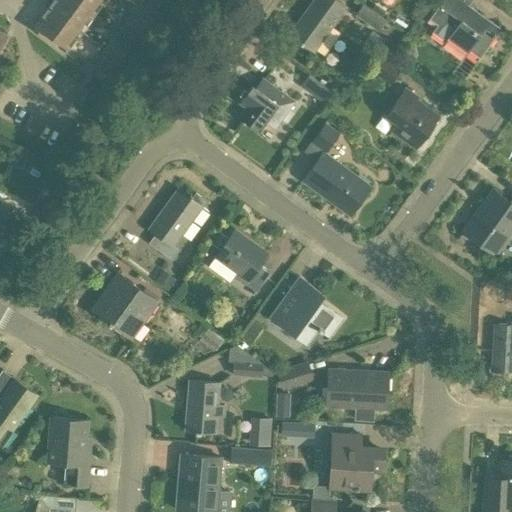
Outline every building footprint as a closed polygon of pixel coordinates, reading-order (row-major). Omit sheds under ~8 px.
[(77,34),(93,13),(75,0),(53,0),(46,10),(77,34)] [(75,0),(93,13),(102,0),(75,0)] [(314,51),(346,7),(336,0),(313,0),(304,13),(306,15),(301,22),(298,20),(289,33),(314,51)] [(487,24),(480,19),(483,16),(469,5),(472,0),(441,0),(428,19),(437,25),(431,33),(444,42),(446,38),(466,53),(468,50),(479,58),(501,29),(490,20),(487,24)] [(153,13),(157,7),(148,1),(144,7),(153,13)] [(378,31),(386,20),(362,4),(354,15),(378,31)] [(66,48),(77,34),(46,10),(32,28),(49,42),(52,38),(66,48)] [(118,33),(122,27),(114,21),(110,27),(118,33)] [(114,38),(118,33),(110,27),(106,32),(114,38)] [(131,42),(134,37),(127,31),(123,36),(131,42)] [(127,46),(131,42),(123,36),(119,41),(127,46)] [(389,85),(402,68),(386,55),(373,72),(389,85)] [(89,71),(93,66),(85,60),(81,65),(89,71)] [(101,80),(105,75),(97,69),(94,74),(101,80)] [(309,74),(300,86),(323,104),(332,92),(309,74)] [(293,101),(263,79),(255,88),(251,85),(239,102),(246,107),(238,118),(257,132),(265,122),(274,128),(293,101)] [(415,147),(438,117),(414,99),(416,97),(406,90),(386,115),(397,124),(392,130),(415,147)] [(349,214),(369,187),(324,153),(338,133),(325,124),(305,151),(317,160),(302,180),(324,196),(325,194),(334,200),(333,202),(349,214)] [(191,198),(177,188),(168,201),(170,202),(166,208),(164,206),(148,229),(155,234),(148,243),(171,259),(178,250),(173,246),(202,206),(206,200),(195,192),(191,198)] [(511,198),(509,202),(492,189),(462,230),(495,254),(511,231),(511,198)] [(0,234),(2,232),(13,237),(25,214),(13,208),(3,226),(0,223),(0,203),(1,202),(0,201),(0,234)] [(238,270),(234,276),(255,292),(269,273),(260,266),(258,267),(256,266),(264,256),(263,252),(253,245),(254,244),(234,229),(216,253),(208,266),(219,274),(228,262),(238,270)] [(157,302),(117,273),(91,307),(125,332),(135,319),(141,324),(157,302)] [(329,336),(342,318),(312,296),(317,290),(298,276),(269,316),(306,343),(317,327),(329,336)] [(511,324),(493,324),(490,371),(499,371),(504,368),(511,367),(511,324)] [(213,351),(223,341),(208,328),(203,333),(201,331),(198,335),(200,337),(198,339),(212,351),(213,351)] [(260,378),(262,364),(232,362),(231,376),(260,378)] [(281,389),(313,379),(307,362),(276,372),(281,389)] [(0,445),(1,447),(38,395),(2,369),(0,371),(0,445)] [(357,372),(348,372),(348,370),(328,369),(326,405),(385,408),(387,372),(357,371),(357,372)] [(224,416),(224,406),(217,405),(219,383),(188,381),(184,430),(215,432),(216,416),(224,416)] [(289,418),(289,406),(276,405),(275,417),(289,418)] [(88,487),(90,467),(87,466),(88,459),(82,458),(85,419),(48,416),(45,463),(64,464),(62,485),(88,487)] [(249,445),(267,445),(267,416),(250,416),(249,445)] [(300,437),(313,438),(314,424),(301,423),(300,437)] [(382,472),(383,450),(361,449),(361,435),(334,433),(331,488),(368,490),(369,472),(382,472)] [(254,465),(255,449),(230,447),(229,463),(254,465)] [(228,511),(230,492),(217,491),(219,457),(181,454),(176,510),(195,511),(228,511)] [(500,476),(485,475),(483,511),(511,511),(511,456),(508,456),(507,460),(501,460),(500,476)] [(336,511),(337,505),(310,503),(309,511),(336,511)]
